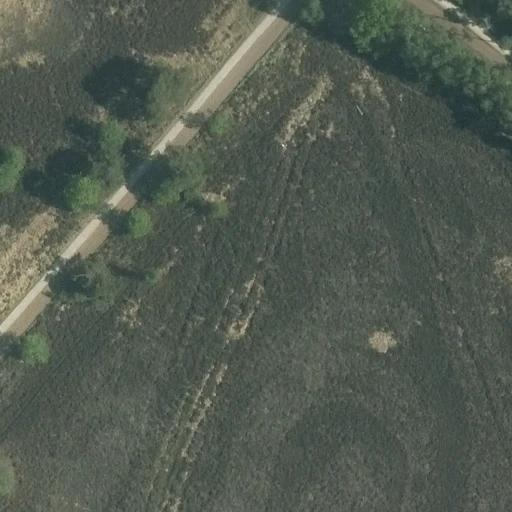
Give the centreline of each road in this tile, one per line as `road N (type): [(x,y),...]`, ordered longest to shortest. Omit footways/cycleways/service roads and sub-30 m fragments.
road 1 (track): [(304,0),(0,347)]
road 2 (track): [(416,0),(511,73)]
